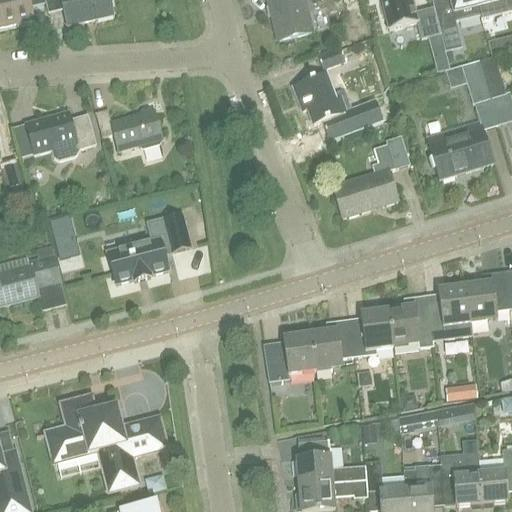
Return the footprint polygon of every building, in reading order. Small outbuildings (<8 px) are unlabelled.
[(44,0),(0,0),(0,29),(33,22),(29,5),(45,2),(44,0)] [(108,0),(61,0),(64,13),(67,28),(112,17),(108,0)] [(267,0),(278,42),(311,34),(302,0),(267,0)] [(415,16),(410,0),(380,0),(389,34),(416,27),(421,43),(440,38),(433,11),(415,16)] [(482,21),(476,0),(449,0),(450,1),(432,6),(433,11),(440,38),(445,55),(461,50),(455,24),(480,18),(481,22),(482,21)] [(511,13),(511,0),(476,0),(482,21),(511,13)] [(346,65),(340,51),(340,50),(318,59),(324,74),(346,65)] [(493,58),(477,63),(488,101),(505,96),(493,58)] [(496,127),(488,101),(477,63),(460,68),(480,132),(481,132),(496,127)] [(341,93),(333,96),(325,76),(293,88),(302,113),(308,111),(314,128),(347,115),(346,114),(352,112),(346,95),(341,93)] [(161,141),(154,115),(150,112),(142,114),(140,119),(111,127),(107,112),(94,115),(101,140),(112,137),(116,153),(137,148),(144,153),(159,149),(161,141)] [(34,158),(51,154),(54,161),(59,164),(76,160),(80,152),(94,147),(87,122),(72,127),(69,114),(25,126),(34,158)] [(481,132),(480,132),(429,148),(439,182),(491,166),(481,132)] [(342,221),(397,203),(388,175),(410,168),(401,139),(387,144),(388,148),(374,153),(378,167),(372,169),(374,177),(332,190),(342,221)] [(0,164),(0,172),(1,173),(8,198),(25,193),(16,160),(0,164)] [(149,227),(153,245),(108,256),(116,287),(133,283),(134,285),(150,281),(150,279),(168,274),(163,254),(171,252),(171,251),(172,255),(190,251),(181,219),(149,227)] [(53,258),(28,264),(27,261),(0,267),(0,308),(38,299),(36,289),(59,283),(53,258)] [(511,272),(503,274),(508,311),(511,310),(511,272)] [(508,311),(503,274),(480,277),(482,286),(464,288),(465,292),(469,322),(496,318),(496,313),(508,311)] [(469,322),(465,292),(464,288),(449,290),(449,294),(436,296),(437,302),(426,304),(430,336),(444,334),(445,342),(471,338),(469,322)] [(432,348),(430,336),(426,304),(425,299),(403,302),(404,310),(387,313),(387,316),(392,347),(419,343),(420,350),(432,348)] [(392,350),(392,347),(387,316),(360,320),(360,321),(348,323),(353,360),(367,358),(366,353),(392,350)] [(353,360),(348,323),(326,326),(327,334),(309,337),(310,340),(314,370),(342,367),(341,362),(353,360)] [(497,349),(509,347),(506,328),(494,330),(497,349)] [(314,370),(310,340),(282,344),(283,350),(270,352),(275,384),(289,382),(289,378),(315,374),(314,370)] [(94,416),(90,400),(63,407),(69,431),(48,436),(53,458),(81,451),(83,456),(99,452),(110,492),(137,486),(130,458),(165,450),(158,422),(121,432),(115,411),(94,416)] [(511,401),(500,403),(503,418),(511,416),(511,401)] [(366,483),(365,468),(331,471),(330,454),(328,454),(327,443),(298,446),(299,460),(296,461),(298,489),(366,483)] [(504,473),(479,475),(479,476),(482,507),(507,504),(506,493),(511,492),(511,451),(502,453),(504,473)] [(0,489),(21,484),(14,455),(0,458),(0,489)] [(479,476),(479,475),(478,455),(465,457),(466,465),(440,467),(444,508),(456,507),(456,509),(482,507),(479,476)] [(405,511),(404,492),(380,494),(377,464),(365,465),(366,483),(367,496),(368,511),(405,511)] [(432,511),(432,509),(444,508),(440,467),(414,470),(415,473),(403,474),(405,492),(404,492),(405,511),(432,511)] [(334,511),(334,499),(367,496),(366,483),(298,489),(299,501),(295,502),(296,511),(334,511)] [(8,496),(9,511),(25,511),(23,495),(8,496)]
